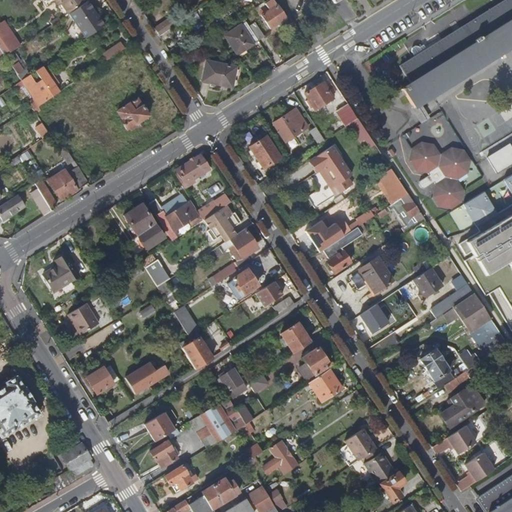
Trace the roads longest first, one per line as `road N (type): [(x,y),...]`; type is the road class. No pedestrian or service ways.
road 1 (residential): [(204,129),(456,511)]
road 2 (residential): [(204,129),(412,0)]
road 3 (residential): [(0,257),(204,129)]
road 4 (tertiary): [(0,284),(115,474)]
road 5 (residential): [(117,0),(204,129)]
